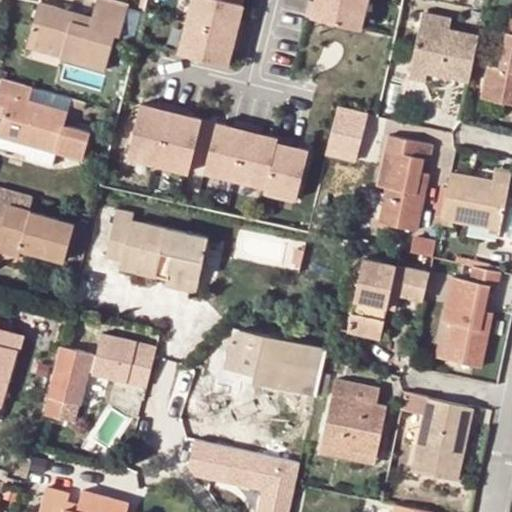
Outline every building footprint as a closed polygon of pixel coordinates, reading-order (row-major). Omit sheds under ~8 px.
[(95,0),(90,18),(66,11),(53,8),(38,3),(36,8),(32,22),(25,47),(105,70),(115,36),(120,38),(128,6),(107,0),(95,0)] [(193,0),(187,22),(242,35),(245,23),(240,21),(244,5),(224,0),(193,0)] [(310,2),(306,16),(356,28),(363,0),(315,0),(315,3),(310,2)] [(55,2),(53,8),(66,11),(68,6),(55,2)] [(27,21),(32,22),(36,8),(32,7),(27,21)] [(122,32),(136,36),(143,11),(130,7),(122,32)] [(422,13),(420,23),(448,30),(451,18),(422,13)] [(187,22),(180,54),(228,66),(232,49),(238,51),(242,35),(187,22)] [(469,81),(478,36),(448,30),(420,23),(408,77),(425,80),(427,70),(455,75),(454,78),(469,81)] [(511,33),(508,32),(503,60),(501,67),(489,65),(483,98),(511,103),(511,33)] [(491,58),(489,65),(501,67),(503,60),(491,58)] [(0,84),(0,116),(2,117),(0,124),(0,136),(30,144),(56,151),(82,158),(90,130),(63,123),(67,110),(29,99),(33,87),(2,78),(0,84)] [(33,87),(29,99),(67,110),(69,104),(71,98),(33,87)] [(85,102),(71,98),(69,104),(84,108),(85,102)] [(159,165),(174,106),(160,102),(158,108),(142,104),(129,157),(159,165)] [(336,102),(326,152),(359,158),(369,108),(336,102)] [(159,165),(190,172),(203,119),(186,115),(188,109),(174,106),(159,165)] [(235,181),(249,125),(235,122),(234,127),(217,123),(205,173),(235,181)] [(235,181),(265,189),(278,138),(262,134),(263,128),(249,125),(235,181)] [(421,196),(415,194),(419,172),(423,158),(428,159),(432,144),(388,135),(377,186),(386,188),(379,221),(415,229),(421,196)] [(0,147),(28,156),(30,144),(0,136),(0,147)] [(294,141),(279,137),(278,138),(265,189),(265,191),(297,200),(310,151),(293,146),(294,141)] [(56,151),(30,144),(28,156),(27,158),(52,165),(56,151)] [(449,171),(440,218),(501,230),(511,176),(494,172),(491,185),(464,179),(465,175),(449,171)] [(415,194),(421,196),(426,174),(419,172),(415,194)] [(0,230),(0,250),(19,256),(21,250),(30,252),(64,262),(74,224),(29,212),(33,198),(0,188),(0,227),(1,228),(0,230)] [(199,277),(208,237),(132,221),(133,213),(116,210),(105,257),(122,260),(120,268),(166,277),(168,270),(199,277)] [(30,252),(21,250),(19,256),(28,259),(30,252)] [(385,307),(389,292),(398,295),(423,300),(429,272),(363,259),(349,328),(380,334),(385,307)] [(488,331),(479,329),(483,312),(489,285),(498,287),(501,272),(462,263),(459,278),(452,277),(443,321),(453,323),(445,359),(480,366),(488,331)] [(196,292),(199,277),(168,270),(166,277),(164,285),(196,292)] [(395,310),(398,295),(389,292),(385,307),(395,310)] [(491,313),(483,312),(479,329),(488,331),(491,313)] [(435,357),(445,359),(453,323),(443,321),(435,357)] [(0,344),(17,349),(22,334),(0,327),(0,344)] [(224,367),(239,371),(252,374),(250,382),(315,396),(315,392),(320,371),(323,359),(325,348),(233,328),(224,367)] [(379,340),(380,334),(349,328),(347,334),(379,340)] [(0,406),(0,407),(17,349),(0,344),(0,406)] [(80,407),(93,355),(60,346),(47,399),(51,400),(47,416),(73,422),(77,407),(80,407)] [(250,382),(252,374),(239,371),(237,378),(250,382)] [(325,395),(330,374),(320,371),(315,392),(325,395)] [(337,380),(324,444),(374,455),(385,406),(375,405),(378,388),(337,380)] [(400,408),(424,413),(427,398),(404,392),(400,408)] [(427,398),(424,413),(411,471),(457,480),(463,452),(461,451),(466,423),(469,424),(472,407),(427,398)] [(291,511),(301,456),(193,437),(187,473),(261,486),(256,511),(291,511)] [(373,462),(374,455),(324,444),(322,452),(373,462)] [(76,511),(65,508),(67,501),(69,494),(47,488),(39,511),(126,511),(129,503),(82,490),(78,504),(76,511)] [(78,504),(67,501),(65,508),(76,511),(78,504)]
